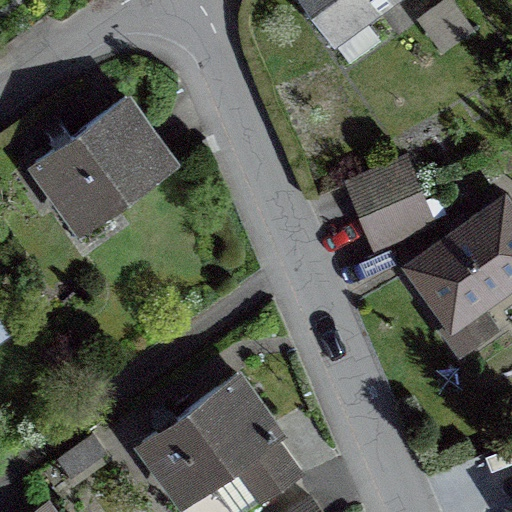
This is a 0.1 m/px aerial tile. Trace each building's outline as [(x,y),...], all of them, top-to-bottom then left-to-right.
[(376,36),(363,19),(389,0),(301,0),(345,59),(376,36)] [(170,165),(122,98),(32,163),(64,206),(81,194),(98,217),(170,165)] [(408,157),(350,181),(358,199),(364,213),(370,228),(377,245),(435,220),(421,188),(408,157)] [(440,329),(456,353),(490,329),(474,307),(511,280),(511,213),(502,199),(407,265),(448,322),(440,329)] [(277,434),(234,375),(138,442),(169,487),(192,471),(202,486),(233,464),(258,499),(294,474),(270,439),(277,434)] [(101,452),(89,435),(55,459),(67,476),(101,452)] [(287,511),(317,511),(307,498),(287,511)]
